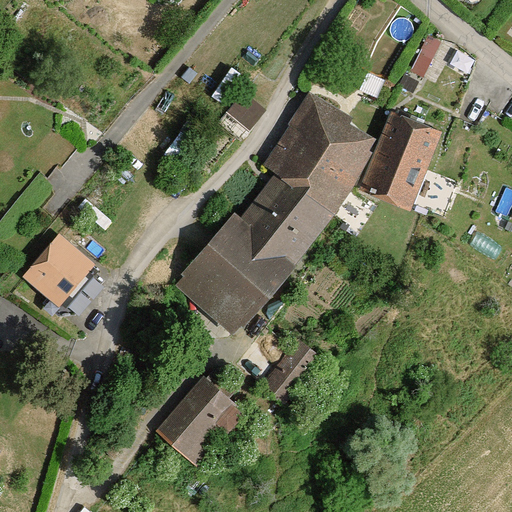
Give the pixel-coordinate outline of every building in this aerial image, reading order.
[(415,70),(429,75),(442,38),(429,33),(415,70)] [(382,128),(307,89),(268,165),(165,278),(231,336),(338,213),(382,128)] [(245,139),(266,104),(242,90),(222,125),(245,139)] [(448,127),(393,106),(361,195),(413,215),(448,127)] [(110,269),(59,226),(21,275),(68,316),(110,269)] [(299,337),(264,383),(285,399),(319,352),(299,337)] [(249,411),(206,374),(156,431),(199,470),(249,411)]
